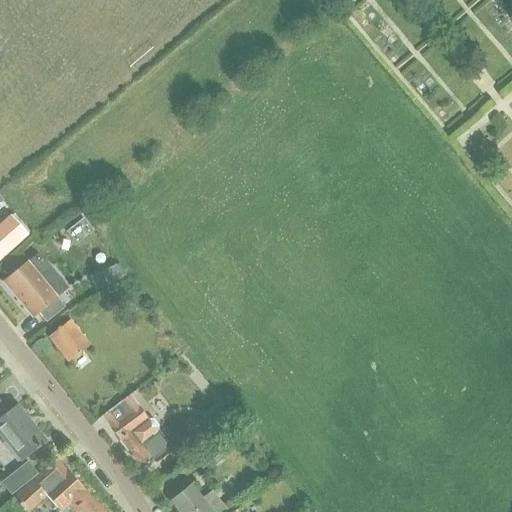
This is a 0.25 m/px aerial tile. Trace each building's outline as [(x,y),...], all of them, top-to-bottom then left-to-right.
[(9,217),(0,225),(0,258),(25,236),(9,217)] [(11,276),(3,282),(15,297),(22,306),(32,317),(38,312),(46,321),(64,306),(56,297),(67,288),(50,267),(36,255),(27,262),(20,268),(14,273),(11,276)] [(13,261),(4,268),(11,276),(14,273),(20,268),(13,261)] [(119,278),(113,265),(100,271),(106,284),(119,278)] [(67,363),(89,346),(69,320),(47,337),(67,363)] [(175,454),(156,430),(157,426),(153,420),(148,419),(129,395),(100,417),(109,428),(130,455),(141,468),(151,460),(158,468),(175,454)] [(0,435),(20,461),(45,442),(16,406),(7,413),(0,405),(0,435)] [(222,410),(212,418),(221,429),(231,421),(222,410)] [(204,473),(223,458),(215,448),(196,463),(204,473)] [(25,511),(28,511),(45,496),(59,511),(63,509),(65,511),(102,511),(83,490),(84,490),(66,471),(55,459),(13,498),(25,511)] [(212,511),(190,484),(169,501),(177,511),(212,511)]
